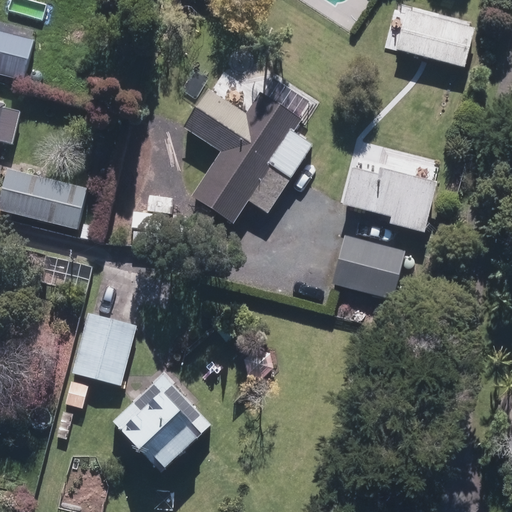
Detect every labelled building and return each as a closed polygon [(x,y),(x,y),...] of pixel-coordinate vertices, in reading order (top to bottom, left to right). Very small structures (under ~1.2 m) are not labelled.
[(0,32),(0,73),(26,80),(35,40),(0,32)] [(193,133),(223,152),(194,196),(238,225),(253,201),(271,213),(301,168),(315,177),(329,156),(296,135),(317,103),(240,52),(214,91),(219,94),(193,133)] [(5,119),(8,106),(0,103),(0,142),(17,147),(22,122),(5,119)] [(359,162),(348,207),(395,218),(394,226),(429,234),(442,182),(359,162)] [(98,227),(84,224),(93,187),(12,168),(3,210),(78,227),(76,236),(95,241),(98,227)] [(149,228),(151,194),(122,192),(121,226),(149,228)] [(408,251),(349,236),(336,286),(396,300),(408,251)] [(125,387),(139,327),(90,315),(76,376),(125,387)] [(166,374),(117,422),(168,474),(217,427),(166,374)] [(93,385),(72,381),(67,405),(88,409),(93,385)]
